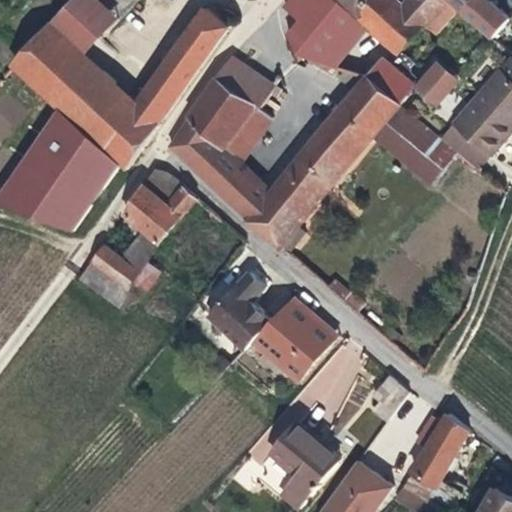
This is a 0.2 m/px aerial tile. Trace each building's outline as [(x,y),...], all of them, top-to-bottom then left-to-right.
[(73,0),(54,21),(86,51),(120,15),(104,0),(73,0)] [(339,63),(373,28),(341,0),(288,0),(286,3),(301,17),(289,31),(300,54),(304,51),(339,63)] [(401,50),(429,21),(441,9),(448,0),(406,0),(406,1),(403,0),(341,0),(373,28),(401,50)] [(449,17),(461,5),(455,0),(448,0),(441,9),(449,17)] [(455,0),(461,5),(468,11),(477,0),(455,0)] [(511,15),(500,5),(494,0),(477,0),(468,11),(494,34),(511,15)] [(208,6),(139,99),(163,119),(164,120),(232,23),(208,6)] [(437,29),(449,17),(441,9),(429,21),(437,29)] [(16,62),(63,105),(122,158),(128,165),(163,119),(139,99),(86,51),(54,21),(16,62)] [(234,52),(219,73),(259,101),(264,105),(275,80),(234,52)] [(386,55),(369,74),(403,101),(418,83),(386,55)] [(511,55),(458,118),(496,150),(511,131),(511,55)] [(341,76),(359,86),(369,74),(346,66),(341,76)] [(192,113),(228,145),(259,101),(219,73),(192,113)] [(359,86),(274,187),(250,217),(282,245),(301,223),(376,133),(403,101),(369,74),(359,86)] [(274,115),(264,105),(259,101),(228,145),(242,158),(274,115)] [(444,134),(403,101),(376,133),(431,177),(459,147),(444,134)] [(0,201),(77,226),(122,158),(63,105),(0,194),(0,201)] [(242,158),(228,145),(192,113),(171,143),(235,203),(261,176),(242,158)] [(458,118),(444,134),(459,147),(481,167),(496,150),(458,118)] [(147,180),(169,200),(183,181),(172,171),(155,166),(147,180)] [(274,187),(261,176),(235,203),(250,217),(274,187)] [(169,200),(147,180),(126,214),(143,231),(159,244),(184,214),(169,200)] [(183,181),(169,200),(184,214),(200,195),(183,181)] [(308,229),(301,223),(282,245),(290,251),(308,229)] [(150,255),(159,244),(143,231),(124,254),(107,241),(95,257),(100,261),(131,285),(151,259),(153,257),(150,255)] [(162,269),(151,259),(131,285),(138,290),(145,295),(162,269)] [(132,297),(138,290),(131,285),(100,261),(93,270),(132,297)] [(248,345),(255,337),(275,316),(255,298),(269,283),(253,268),(212,312),(248,345)] [(345,298),(359,309),(367,300),(352,289),(345,298)] [(275,316),(255,337),(288,368),(304,350),(301,347),(308,339),(312,342),(329,324),(296,293),(275,316)] [(341,335),(329,324),(312,342),(308,339),(301,347),(304,350),(288,368),(300,379),(341,335)] [(376,405),(390,417),(412,389),(392,373),(375,393),(382,398),(376,405)] [(414,468),(437,482),(440,477),(471,427),(451,409),(444,420),(428,444),(414,468)] [(418,438),(428,444),(444,420),(434,413),(418,438)] [(299,505),(343,454),(300,418),(272,449),(299,472),(282,491),(299,505)] [(326,511),(374,511),(394,485),(362,462),(326,511)] [(448,511),(462,491),(452,484),(440,477),(437,482),(414,468),(387,511),(388,511),(448,511)] [(457,476),(452,484),(462,491),(467,483),(457,476)] [(511,511),(511,492),(499,484),(481,511),(511,511)]
